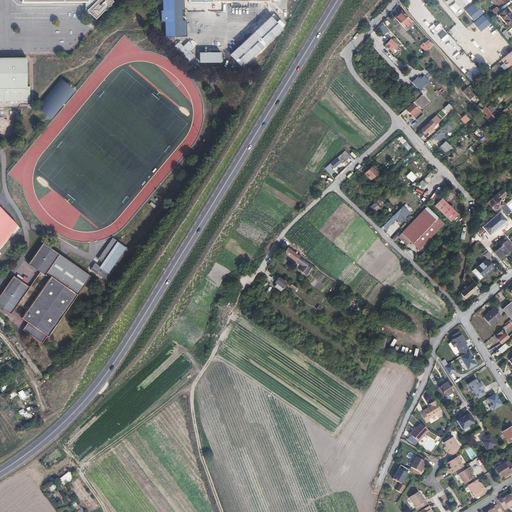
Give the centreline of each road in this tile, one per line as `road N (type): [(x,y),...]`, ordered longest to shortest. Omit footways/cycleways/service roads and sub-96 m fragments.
road 1 (secondary): [(0,471),(98,382),(337,0)]
road 2 (track): [(223,511),(194,394),(243,287),(260,269)]
road 3 (residential): [(463,317),(437,342),(379,484)]
road 4 (residential): [(333,186),(463,317)]
road 5 (residential): [(396,0),(347,60),(400,122)]
road 6 (track): [(81,471),(198,382)]
road 7 (unknown): [(0,153),(24,241),(0,281)]
